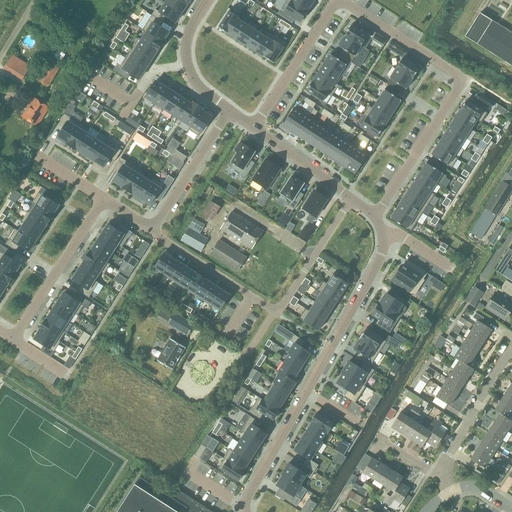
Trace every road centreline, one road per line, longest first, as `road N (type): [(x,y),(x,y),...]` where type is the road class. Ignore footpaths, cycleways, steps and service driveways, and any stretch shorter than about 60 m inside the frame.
road 1 (residential): [(373,217),(383,234),(374,268),(244,511)]
road 2 (residential): [(151,229),(277,312),(350,199)]
road 3 (residential): [(373,217),(457,88),(456,72),(434,58)]
road 4 (residential): [(103,198),(11,342)]
road 5 (residential): [(253,127),(337,0)]
road 6 (residential): [(437,473),(511,345)]
road 7 (residential): [(228,111),(151,229)]
road 8 (residential): [(208,0),(186,45),(189,71),(228,111)]
road 9 (residential): [(253,127),(350,199)]
